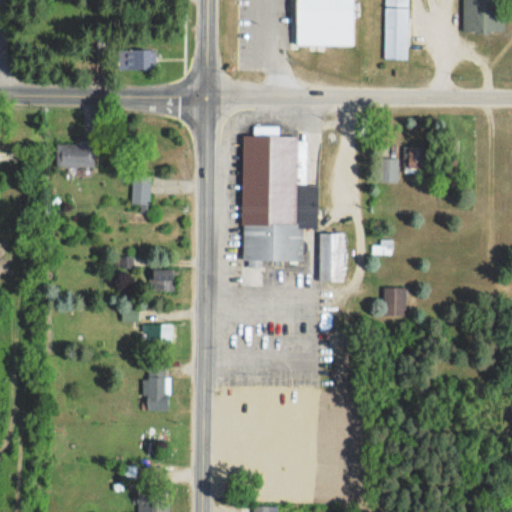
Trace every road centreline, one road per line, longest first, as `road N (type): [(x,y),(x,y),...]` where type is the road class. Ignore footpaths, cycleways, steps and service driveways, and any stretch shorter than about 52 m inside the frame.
road 1 (tertiary): [(200,511),(203,89)]
road 2 (tertiary): [(511,97),(203,89)]
road 3 (tertiary): [(0,91),(203,89)]
